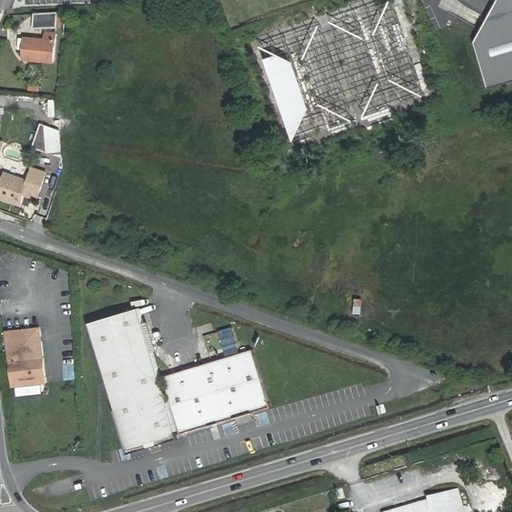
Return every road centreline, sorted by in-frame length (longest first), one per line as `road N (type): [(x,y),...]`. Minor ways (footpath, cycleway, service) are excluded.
road 1 (unclassified): [(1,476),(75,464),(117,472),(395,392),(416,370)]
road 2 (unclassified): [(10,228),(416,370)]
road 3 (primary): [(138,511),(511,398)]
